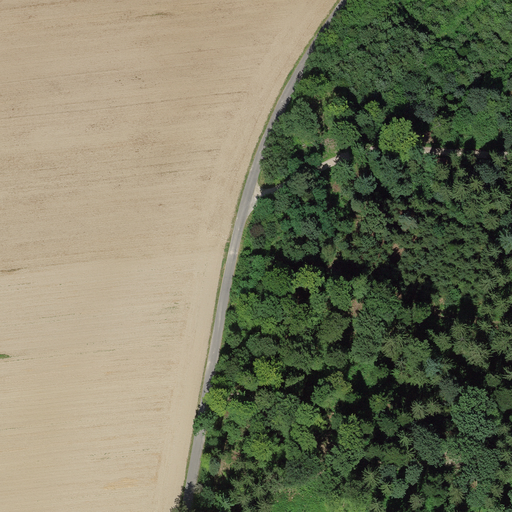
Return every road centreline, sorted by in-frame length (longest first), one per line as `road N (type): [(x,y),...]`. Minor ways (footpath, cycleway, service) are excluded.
road 1 (residential): [(347,0),(308,51),(268,131),(223,287),(209,380)]
road 2 (track): [(328,166),(364,116),(482,0)]
road 3 (track): [(511,148),(399,146),(312,173)]
road 4 (residential): [(187,511),(209,380)]
